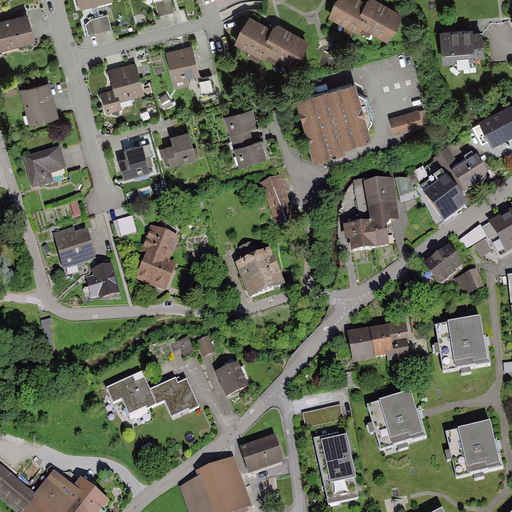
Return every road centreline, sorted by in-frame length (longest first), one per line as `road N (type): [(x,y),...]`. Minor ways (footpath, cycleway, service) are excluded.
road 1 (residential): [(0,147),(45,298),(61,311),(225,312),(310,294),(352,305)]
road 2 (residential): [(511,183),(352,305)]
road 3 (residential): [(275,389),(137,511)]
road 4 (residential): [(217,19),(68,59)]
road 5 (residential): [(68,59),(103,190)]
road 6 (residential): [(275,389),(286,412),(300,511)]
